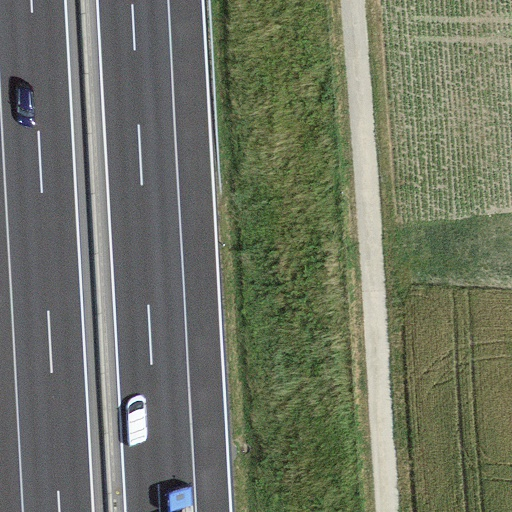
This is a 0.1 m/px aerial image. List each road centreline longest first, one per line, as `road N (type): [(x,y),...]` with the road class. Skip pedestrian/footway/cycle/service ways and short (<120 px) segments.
road 1 (track): [(388,511),(353,0)]
road 2 (motorway): [(31,0),(59,511)]
road 3 (motorway): [(161,511),(133,0)]
